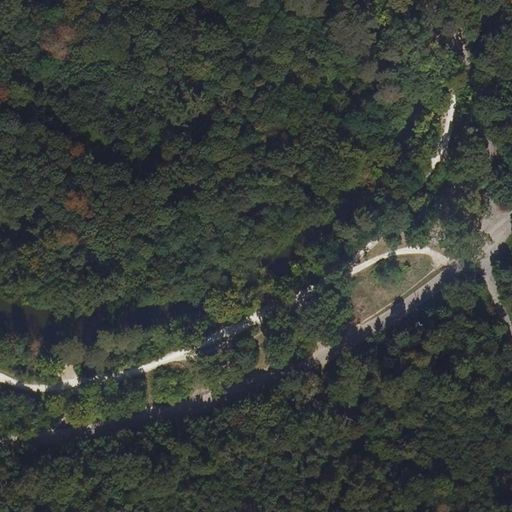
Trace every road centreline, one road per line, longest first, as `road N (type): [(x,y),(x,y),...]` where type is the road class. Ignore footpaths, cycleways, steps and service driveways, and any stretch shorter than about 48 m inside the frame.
road 1 (track): [(489,235),(406,303),(258,383),(178,410),(0,443)]
road 2 (track): [(439,0),(473,60),(487,114),(489,235)]
